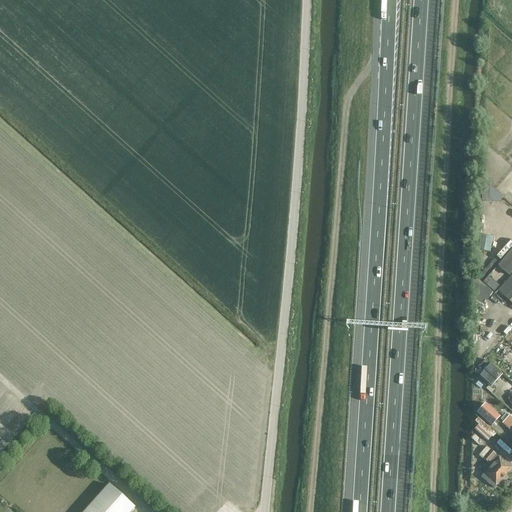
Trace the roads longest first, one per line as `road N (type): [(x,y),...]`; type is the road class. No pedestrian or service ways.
road 1 (motorway): [(387,511),(421,0)]
road 2 (motorway): [(389,0),(358,511)]
